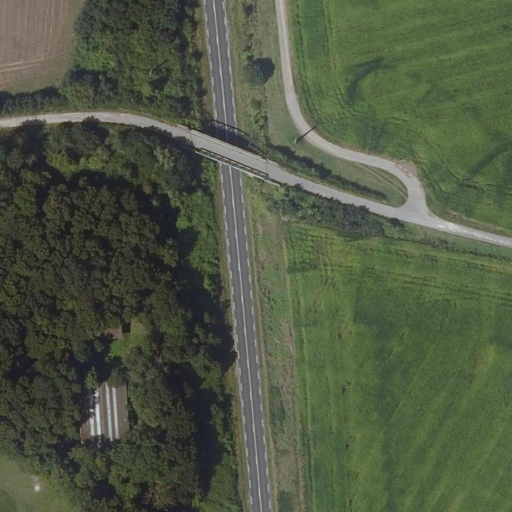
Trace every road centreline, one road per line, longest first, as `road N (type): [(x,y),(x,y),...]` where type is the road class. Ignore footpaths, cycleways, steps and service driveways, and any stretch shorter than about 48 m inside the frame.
road 1 (track): [(511,244),(324,193),(115,119),(0,126)]
road 2 (primary): [(261,511),(213,0)]
road 3 (unclassified): [(279,0),(291,101),(304,135),(409,182),(413,218)]
